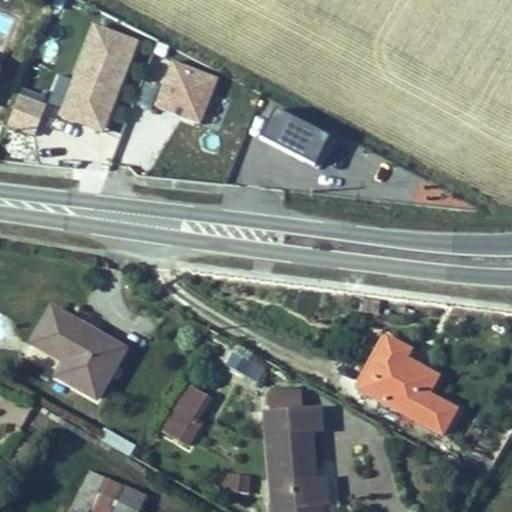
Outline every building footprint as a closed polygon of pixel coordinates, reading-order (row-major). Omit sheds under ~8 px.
[(139,60),(97,42),(60,130),(101,147),(139,60)] [(154,122),(197,139),(214,96),(171,79),(154,122)] [(6,126),(35,136),(46,103),(17,93),(6,126)] [(259,139),(319,165),(332,136),(271,110),(259,139)] [(125,345),(54,302),(32,338),(63,358),(56,371),(94,395),(125,345)] [(408,345),(385,332),(356,386),(439,431),(453,405),(426,389),(435,372),(403,353),(408,345)] [(257,382),(267,363),(234,347),(224,366),(257,382)] [(209,391),(189,380),(163,425),(192,442),(204,420),(196,415),(209,391)] [(299,404),(297,386),(267,389),(268,408),(264,408),(270,511),(328,511),(327,474),(317,475),(314,424),(322,423),(321,403),(299,404)] [(461,469),(487,477),(493,459),(466,451),(461,469)] [(222,491),(239,493),(240,476),(223,474),(222,491)] [(247,477),(240,476),(239,493),(247,494),(247,477)] [(91,511),(139,511),(147,499),(107,479),(91,511)]
